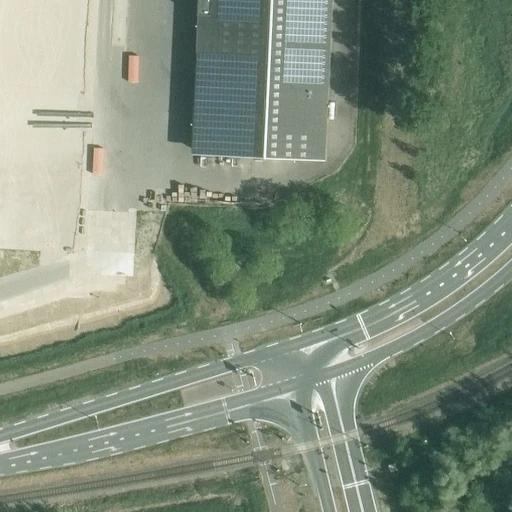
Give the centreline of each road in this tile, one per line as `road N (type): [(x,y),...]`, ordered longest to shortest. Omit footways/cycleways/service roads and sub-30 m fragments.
road 1 (unclassified): [(301,345),(0,437)]
road 2 (unclassified): [(0,460),(295,389)]
road 3 (secondary): [(511,223),(442,284),(363,328),(301,345)]
road 4 (secondary): [(330,380),(433,327),(511,268)]
road 5 (trunk): [(364,511),(330,380)]
road 6 (trunk): [(295,389),(327,511)]
